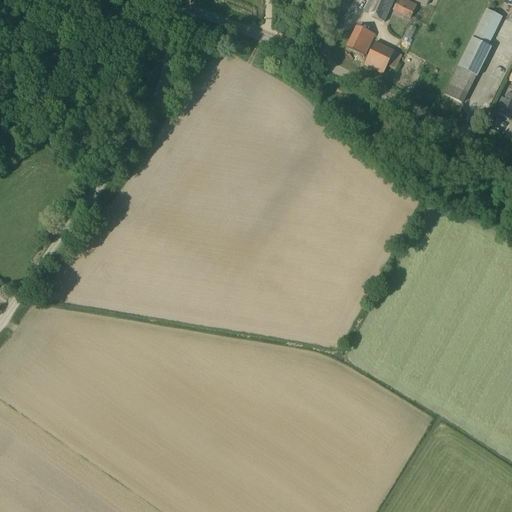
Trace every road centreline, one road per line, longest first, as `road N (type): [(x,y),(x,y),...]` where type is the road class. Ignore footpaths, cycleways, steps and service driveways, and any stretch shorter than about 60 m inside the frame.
road 1 (unclassified): [(0,323),(158,102),(180,4)]
road 2 (unclassified): [(511,162),(321,59)]
road 3 (unclassified): [(321,59),(180,4)]
